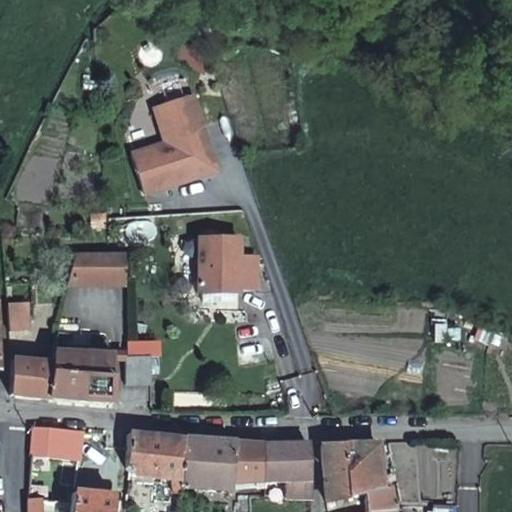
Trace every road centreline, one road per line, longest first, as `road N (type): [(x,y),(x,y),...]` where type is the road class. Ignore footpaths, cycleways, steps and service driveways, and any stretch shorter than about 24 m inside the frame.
road 1 (residential): [(3,408),(511,434)]
road 2 (track): [(109,0),(82,33),(0,194)]
road 3 (track): [(0,275),(3,408)]
